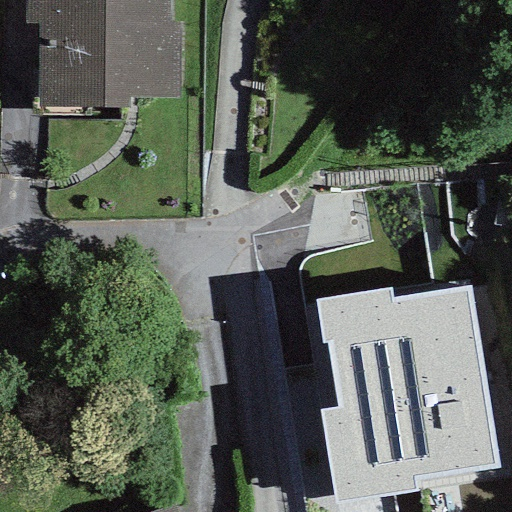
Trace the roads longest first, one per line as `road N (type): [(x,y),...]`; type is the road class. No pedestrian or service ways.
road 1 (track): [(431,0),(425,21),(301,184),(219,246)]
road 2 (residential): [(219,246),(58,239),(0,254)]
